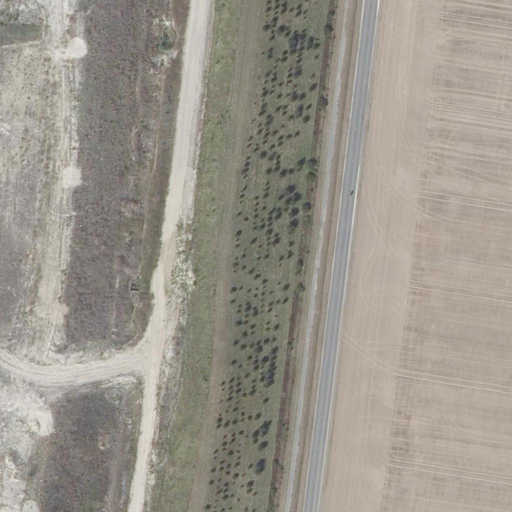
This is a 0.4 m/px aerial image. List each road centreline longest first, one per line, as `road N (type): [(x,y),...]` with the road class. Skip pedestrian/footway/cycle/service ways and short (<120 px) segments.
road 1 (track): [(136,511),(199,0)]
road 2 (tertiary): [(373,0),(314,511)]
road 3 (track): [(156,347),(44,369),(0,356)]
